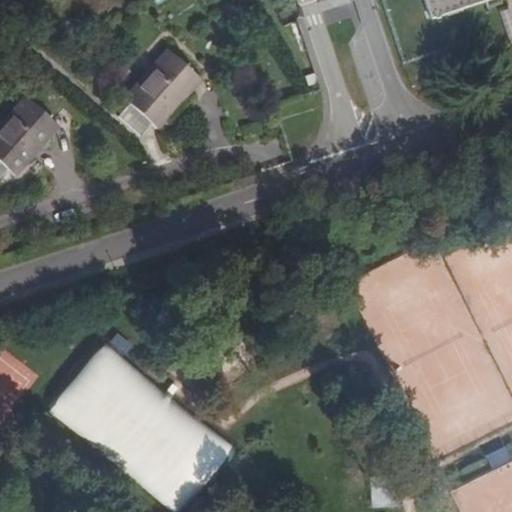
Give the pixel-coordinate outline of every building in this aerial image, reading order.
[(331,0),(321,4),(295,13),(298,21),(343,5),(341,0),(331,0)] [(420,0),(428,24),(479,7),(482,15),(498,10),(494,0),(420,0)] [(497,13),(510,38),(511,37),(511,11),(509,7),(497,13)] [(124,104),(157,134),(202,84),(168,54),(124,104)] [(34,87),(0,123),(0,160),(17,176),(69,120),(34,87)] [(305,246),(301,233),(275,241),(279,254),(305,246)] [(98,342),(46,411),(178,511),(180,511),(232,444),(98,342)] [(0,422),(37,375),(0,345),(0,422)]
